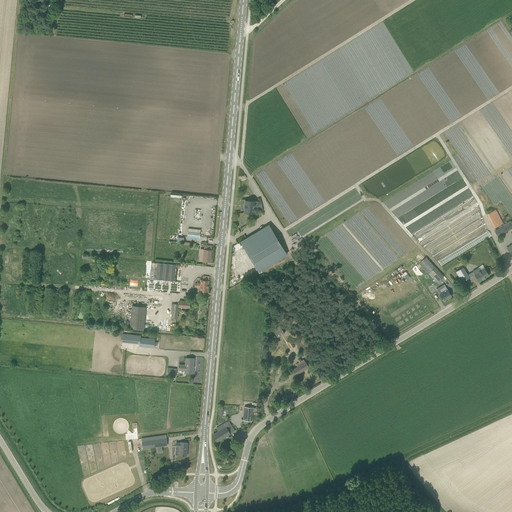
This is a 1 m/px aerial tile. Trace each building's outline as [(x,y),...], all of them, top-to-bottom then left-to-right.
[(258,206),(259,202),(259,201),(245,200),(245,205),(246,205),(246,208),(245,208),(244,213),(249,214),(249,213),(254,213),(255,206),(258,206)] [(503,223),(496,209),(487,214),(494,228),(503,223)] [(505,226),(495,231),(497,236),(511,227),(511,223),(511,221),(504,225),(505,226)] [(279,242),(269,225),(240,242),(251,259),(279,242)] [(210,262),(212,246),(204,245),(204,249),(200,249),(200,253),(203,254),(203,261),(210,262)] [(174,281),(175,265),(152,262),(150,279),(174,281)] [(435,267),(433,265),(428,269),(430,272),(439,281),(443,277),(435,267)] [(469,277),(467,273),(463,267),(456,272),(462,282),(469,277)] [(478,268),(473,271),(479,281),(489,275),(485,268),(480,271),(478,268)] [(208,293),(209,277),(203,276),(202,280),(201,280),(200,284),(195,283),(195,287),(200,287),(200,292),(208,293)] [(439,292),(443,300),(451,296),(446,288),(442,290),(440,287),(436,289),(439,292)] [(130,328),(144,329),(146,307),(132,306),(130,328)] [(280,326),(273,330),(277,337),(284,333),(280,326)] [(121,342),(140,344),(141,338),(141,336),(122,334),(121,342)] [(155,339),(154,339),(154,338),(149,337),(149,339),(141,338),(140,344),(140,346),(154,347),(155,339)] [(185,373),(193,373),(194,359),(186,358),(185,365),(179,365),(179,370),(185,370),(185,373)] [(296,375),(308,367),(305,362),(303,359),(301,361),(300,359),(298,360),(299,362),(296,364),(298,367),(293,370),(296,375)] [(177,369),(168,367),(167,376),(176,377),(177,369)] [(253,412),(254,412),(256,412),(256,408),(253,408),(244,407),(243,420),(252,421),(253,412)] [(230,434),(234,431),(228,421),(216,428),(218,431),(213,435),(217,441),(230,434)] [(143,449),(148,448),(167,445),(166,435),(141,439),(143,449)] [(180,447),(179,455),(187,456),(187,443),(180,443),(176,443),(176,446),(180,447)]
